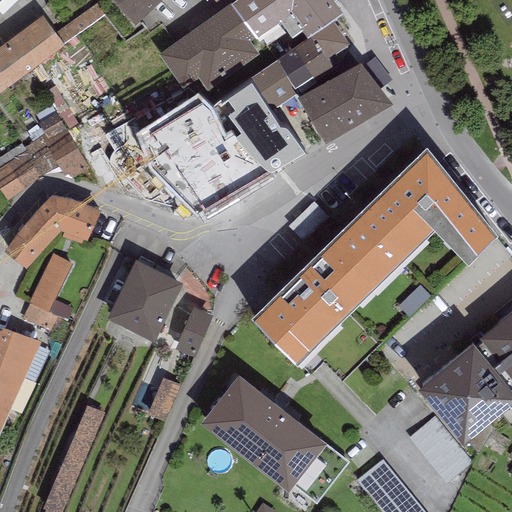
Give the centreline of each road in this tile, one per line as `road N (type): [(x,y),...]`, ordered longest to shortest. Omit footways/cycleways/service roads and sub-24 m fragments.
road 1 (residential): [(432,96),(224,219),(173,220),(52,181),(0,229)]
road 2 (unknown): [(511,253),(400,363)]
road 3 (residential): [(511,206),(432,96)]
